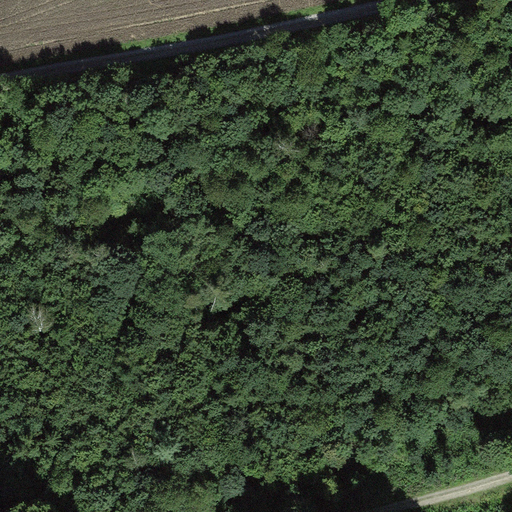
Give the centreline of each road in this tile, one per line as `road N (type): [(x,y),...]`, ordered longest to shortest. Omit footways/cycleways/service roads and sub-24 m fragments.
road 1 (track): [(11,80),(408,0)]
road 2 (track): [(396,511),(511,476)]
